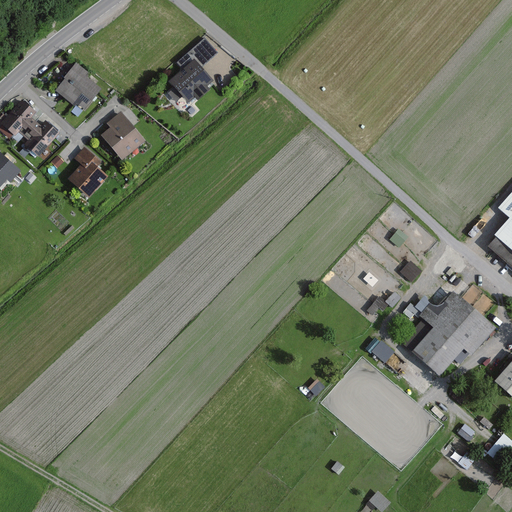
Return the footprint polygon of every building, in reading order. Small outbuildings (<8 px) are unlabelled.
[(212,79),(201,67),(219,52),(206,38),(179,62),(186,70),(174,80),(190,98),(212,79)] [(101,88),(76,67),(58,89),(64,94),(66,92),(85,108),(101,88)] [(19,129),(25,135),(36,122),(30,117),(35,112),(24,101),(5,122),(16,133),(19,129)] [(113,127),(104,135),(124,158),(145,139),(122,112),(110,123),(113,127)] [(42,127),(36,122),(25,135),(31,140),(28,143),(39,154),(59,133),(47,122),(42,127)] [(108,176),(97,166),(102,161),(86,147),(77,157),(84,163),(71,178),(90,195),(108,176)] [(0,185),(7,178),(10,180),(19,170),(0,152),(0,185)] [(511,265),(511,194),(501,207),(511,217),(511,219),(489,245),(511,265)] [(401,269),(413,279),(423,268),(411,257),(401,269)] [(395,304),(401,293),(394,289),(387,300),(395,304)] [(457,292),(437,314),(433,309),(406,339),(441,371),(454,356),(462,364),(495,326),(457,292)] [(376,314),(387,300),(379,294),(368,308),(376,314)] [(369,346),(386,361),(396,349),(378,335),(369,346)] [(511,393),(511,362),(496,380),(511,393)] [(460,431),(470,437),(474,429),(465,423),(460,431)] [(511,436),(503,430),(488,450),(501,459),(511,444),(511,436)] [(459,461),(468,467),(475,457),(466,451),(459,461)] [(370,499),(383,509),(392,499),(378,488),(370,499)]
